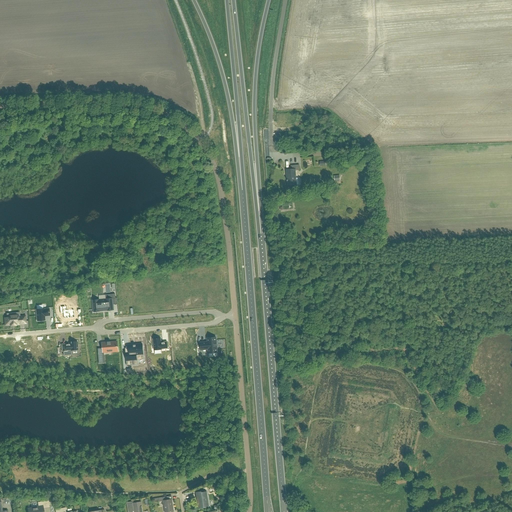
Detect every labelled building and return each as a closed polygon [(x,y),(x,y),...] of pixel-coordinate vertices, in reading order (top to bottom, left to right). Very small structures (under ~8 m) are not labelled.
[(283,132),(297,131),(297,121),(293,121),(294,128),(283,129),(283,132)] [(291,170),(287,170),(287,175),(288,175),(288,178),(287,178),(288,185),(292,185),(292,187),(292,190),(296,189),(296,187),(296,185),(300,185),(300,178),(296,178),(295,171),(300,170),(299,165),(291,166),(291,170)] [(186,291),(178,292),(179,304),(187,304),(186,291)] [(161,293),(147,294),(148,303),(162,302),(161,293)] [(99,299),(92,300),(93,312),(100,311),(100,310),(107,310),(107,311),(114,310),(113,299),(116,298),(115,294),(105,295),(106,299),(106,300),(99,300),(99,299)] [(67,306),(60,307),(60,314),(63,314),(64,319),(64,318),(74,318),(75,318),(74,309),(73,310),(73,306),(67,306)] [(44,309),(36,310),(37,321),(45,320),(44,316),(46,316),(50,316),(49,309),(44,310),(44,309)] [(9,318),(5,318),(5,325),(11,324),(11,325),(18,325),(17,324),(25,323),(25,316),(18,317),(17,314),(9,314),(9,318)] [(207,342),(200,342),(201,350),(208,349),(208,353),(217,352),(216,337),(207,338),(207,342)] [(156,339),(153,339),(154,350),(162,350),(162,349),(168,348),(167,342),(161,342),(161,338),(157,339),(157,338),(156,338),(156,339)] [(183,344),(180,344),(180,351),(184,350),(184,353),(193,353),(192,340),(183,340),(183,344)] [(107,343),(103,343),(103,352),(108,352),(112,352),(118,351),(118,346),(117,346),(117,342),(111,342),(111,341),(111,342),(108,342),(107,342),(107,343)] [(69,344),(62,345),(62,351),(63,351),(63,355),(72,355),(71,351),(78,350),(77,342),(71,342),(71,344),(69,344)] [(127,361),(126,361),(127,366),(138,365),(138,364),(137,364),(134,365),(134,360),(137,360),(136,354),(143,354),(142,344),(136,344),(136,345),(135,345),(133,346),(133,345),(133,346),(129,346),(129,353),(126,353),(127,361)] [(202,352),(198,353),(199,366),(199,367),(207,366),(207,365),(207,362),(203,363),(202,352)] [(199,508),(208,506),(205,492),(197,493),(199,508)] [(171,499),(167,500),(166,497),(154,499),(155,502),(163,501),(164,511),(169,511),(170,511),(174,511),(171,499)] [(38,506),(27,508),(27,511),(43,511),(43,508),(49,507),(48,500),(38,502),(38,506)] [(137,502),(136,501),(130,502),(131,510),(134,510),(134,511),(142,511),(141,502),(137,502)]
